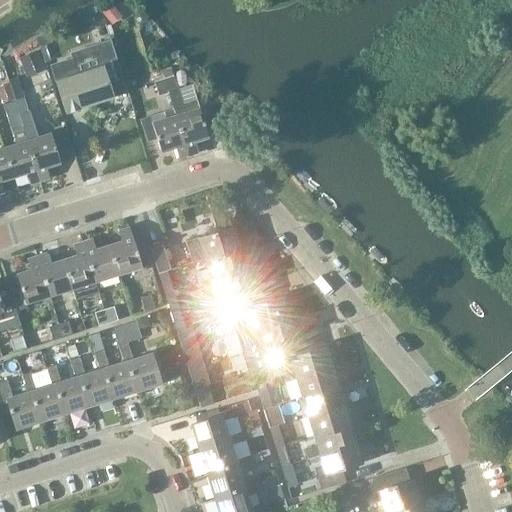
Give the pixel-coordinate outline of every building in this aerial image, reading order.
[(114,15),(128,5),(124,0),(103,0),(103,1),(114,15)] [(72,60),(50,67),(65,114),(114,98),(106,73),(119,69),(110,40),(70,54),(72,60)] [(42,66),(37,53),(21,59),(26,73),(42,66)] [(177,90),(173,77),(163,81),(168,94),(167,94),(173,110),(175,117),(188,156),(198,153),(194,143),(208,139),(204,126),(217,122),(209,97),(196,101),(191,86),(177,90)] [(3,90),(0,91),(0,96),(2,103),(13,100),(6,80),(0,82),(2,86),(3,90)] [(163,81),(154,84),(158,97),(167,94),(168,94),(163,81)] [(19,85),(11,87),(13,94),(12,95),(14,102),(16,102),(20,114),(26,142),(40,182),(49,179),(46,168),(60,164),(51,134),(37,139),(28,112),(24,99),(19,85)] [(16,145),(4,149),(14,178),(27,174),(30,185),(40,182),(26,142),(14,102),(3,105),(16,145)] [(188,156),(175,117),(173,110),(150,117),(140,120),(148,144),(156,141),(161,154),(175,149),(178,159),(188,156)] [(0,150),(0,193),(3,193),(0,182),(14,178),(4,149),(0,150)] [(204,260),(241,248),(236,236),(240,235),(237,228),(234,229),(198,240),(186,243),(189,255),(192,264),(204,260)] [(122,242),(109,246),(118,275),(141,268),(151,265),(142,236),(132,239),(131,239),(128,229),(119,232),(122,242)] [(95,283),(118,275),(109,246),(95,250),(92,240),(82,243),(95,283)] [(62,260),(72,290),(75,301),(98,294),(95,283),(82,243),(73,246),(77,256),(62,260)] [(151,250),(158,274),(167,272),(170,270),(162,246),(151,250)] [(204,260),(207,270),(195,273),(197,283),(210,279),(247,267),(243,255),(246,254),(244,247),(241,248),(204,260)] [(46,254),(36,258),(49,297),(72,290),(62,260),(49,264),(46,254)] [(49,297),(36,258),(27,261),(30,271),(16,275),(25,305),(49,297)] [(250,266),(247,267),(210,279),(213,289),(201,293),(204,302),(215,298),(253,286),(249,274),(252,273),(250,266)] [(173,292),(167,272),(158,274),(164,294),(173,292)] [(222,318),(246,310),(258,306),(258,305),(260,305),(256,293),(259,292),(256,285),(253,286),(215,298),(222,318)] [(178,310),(173,292),(164,294),(170,312),(178,310)] [(145,312),(154,309),(150,296),(141,299),(145,312)] [(283,298),(260,305),(258,305),(258,306),(246,310),(249,320),(238,324),(240,333),(252,328),(289,317),(285,305),(288,304),(286,297),(283,298)] [(114,308),(104,311),(108,324),(118,321),(114,308)] [(185,330),(178,310),(170,312),(176,332),(185,330)] [(108,324),(104,311),(95,314),(99,326),(108,324)] [(240,333),(237,334),(222,338),(227,357),(243,352),(295,336),(292,324),(295,323),(292,316),(289,317),(252,328),(240,333)] [(67,322),(58,325),(62,338),(71,335),(67,322)] [(118,346),(123,363),(127,362),(137,392),(161,385),(151,354),(132,360),(127,343),(141,339),(135,322),(112,329),(118,346)] [(62,338),(58,325),(49,328),(53,341),(62,338)] [(186,329),(185,330),(176,332),(181,349),(192,346),(186,329)] [(299,335),(295,336),(243,352),(250,373),(290,360),(301,357),(301,356),(302,355),(298,343),(301,342),(299,335)] [(198,366),(192,346),(181,349),(188,370),(198,366)] [(285,383),(295,379),(333,367),(328,355),(332,354),(329,347),(326,348),(326,347),(302,355),(301,356),(301,357),(290,360),(293,372),(283,375),(285,383)] [(94,354),(99,370),(103,369),(112,400),(137,392),(127,362),(123,363),(108,368),(103,351),(94,354)] [(70,361),(75,378),(79,377),(88,407),(112,400),(103,369),(99,370),(84,375),(79,359),(70,361)] [(205,387),(198,366),(188,370),(194,391),(203,388),(205,387)] [(336,366),(333,367),(295,379),(301,398),(339,386),(335,374),(338,373),(336,366)] [(64,415),(88,407),(79,377),(75,378),(60,383),(55,367),(46,369),(51,385),(54,384),(64,415)] [(31,374),(22,377),(16,379),(20,390),(26,389),(27,393),(30,392),(40,422),(64,415),(54,384),(51,385),(36,390),(31,374)] [(30,392),(27,393),(12,398),(7,382),(0,383),(0,391),(3,402),(6,401),(15,430),(40,422),(30,392)] [(339,386),(301,398),(297,399),(302,419),(307,417),(346,406),(342,394),(345,393),(342,385),(339,386)] [(208,406),(203,388),(194,391),(200,408),(208,406)] [(257,391),(263,409),(271,407),(265,388),(257,391)] [(246,412),(251,429),(261,426),(253,400),(242,403),(245,413),(246,412)] [(349,405),(346,406),(307,417),(313,436),(352,425),(348,413),(351,412),(349,405)] [(277,426),(271,407),(263,409),(269,429),(277,426)] [(229,440),(228,437),(223,422),(239,417),(237,408),(219,414),(220,416),(191,425),(198,450),(229,440)] [(355,424),(352,425),(313,436),(316,446),(305,450),(308,459),(319,455),(358,443),(355,432),(358,431),(355,424)] [(283,445),(277,426),(269,429),(275,447),(283,445)] [(260,428),(244,432),(228,437),(229,440),(198,450),(206,474),(236,464),(236,461),(250,457),(246,441),(247,441),(247,439),(262,435),(260,428)] [(361,442),(358,443),(319,455),(323,467),(314,470),(321,491),(346,482),(342,470),(365,462),(361,450),(364,449),(361,442)] [(283,445),(275,447),(281,466),(289,464),(283,445)] [(252,456),(250,457),(236,461),(236,464),(206,474),(214,498),(244,488),(243,485),(238,470),(255,464),(254,463),(262,461),(261,459),(269,456),(267,451),(252,456)] [(296,485),(289,464),(281,466),(287,487),(296,485)] [(378,493),(383,511),(419,500),(416,489),(419,488),(417,480),(414,481),(409,482),(405,469),(368,480),(372,495),(378,493)] [(214,498),(218,511),(251,511),(251,509),(246,494),(262,489),(259,480),(243,485),(244,488),(214,498)] [(423,499),(419,500),(383,511),(423,511),(422,508),(425,507),(423,499)] [(341,504),(343,511),(352,511),(349,501),(341,504)]
